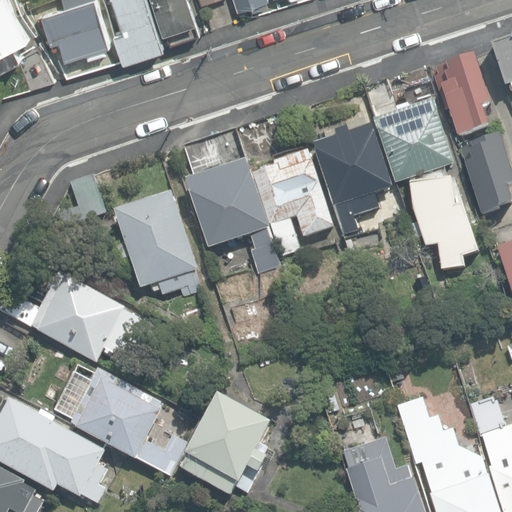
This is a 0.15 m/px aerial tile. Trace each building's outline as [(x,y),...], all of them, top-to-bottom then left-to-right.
[(0,0),(0,56),(33,40),(15,0),(0,0)] [(99,0),(45,0),(36,3),(67,73),(120,55),(99,0)] [(149,0),(115,0),(124,25),(114,28),(124,60),(165,46),(149,0)] [(204,30),(193,0),(156,0),(170,41),(204,30)] [(266,0),(234,0),(238,9),(266,0)] [(511,42),(496,47),(511,88),(511,42)] [(499,128),(476,59),(435,72),(458,141),(499,128)] [(454,166),(436,103),(382,119),(400,181),(454,166)] [(401,208),(376,130),(317,146),(351,224),(401,208)] [(511,172),(501,138),(464,149),(483,213),(511,201),(511,172)] [(340,225),(312,157),(260,170),(289,253),(309,250),(309,238),(340,225)] [(276,229),(252,160),(192,180),(214,247),(276,229)] [(92,171),(67,180),(82,220),(107,211),(92,171)] [(454,179),(417,183),(428,249),(445,246),(443,268),(468,267),(480,250),(465,204),(458,204),(454,179)] [(209,284),(176,194),(120,211),(148,301),(209,284)] [(511,242),(500,246),(511,284),(511,242)] [(147,314),(66,275),(36,326),(98,362),(126,353),(147,314)] [(197,417),(104,369),(77,420),(170,468),(197,417)] [(279,415),(224,388),(184,465),(234,494),(279,415)] [(116,446),(15,391),(0,418),(0,455),(85,503),(116,446)] [(497,511),(483,463),(424,396),(403,402),(439,511),(497,511)] [(511,511),(511,423),(483,432),(506,511),(511,511)] [(427,511),(405,435),(347,449),(365,511),(427,511)] [(36,511),(48,490),(0,464),(0,511),(36,511)]
